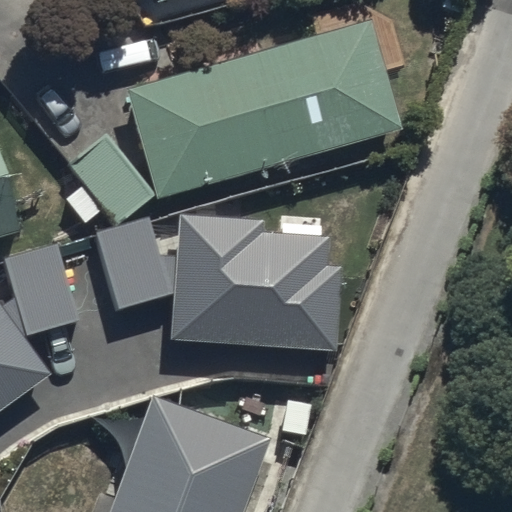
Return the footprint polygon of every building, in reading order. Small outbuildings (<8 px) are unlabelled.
[(126,94),(148,189),(401,131),(371,25),(126,94)] [(103,122),(61,161),(107,217),(148,189),(103,122)] [(0,237),(18,233),(0,170),(0,237)] [(150,218),(96,233),(119,310),(173,294),(170,340),(338,352),(342,267),(325,266),(328,236),(263,232),(265,218),(180,211),(177,255),(161,255),(150,218)] [(0,411),(52,373),(27,336),(78,320),(58,243),(7,258),(17,298),(3,306),(0,302),(0,411)] [(241,511),(269,440),(155,396),(110,511),(241,511)]
